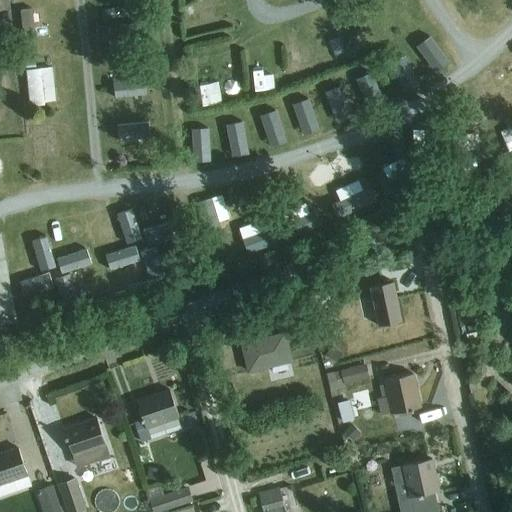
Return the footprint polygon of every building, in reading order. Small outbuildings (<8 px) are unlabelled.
[(207,0),(186,0),(188,10),(209,7),(207,0)] [(188,11),(190,22),(221,17),(220,6),(188,11)] [(31,9),(20,10),(24,46),(45,44),(43,24),(33,25),(31,9)] [(322,40),(347,40),(346,17),(322,17),(322,40)] [(305,55),(298,22),(276,26),(282,60),(305,55)] [(138,23),(96,27),(97,41),(113,40),(114,51),(130,50),(129,40),(139,39),(138,23)] [(421,29),(405,40),(425,68),(441,57),(421,29)] [(217,58),(207,58),(207,81),(230,81),(231,51),(217,50),(217,58)] [(319,52),(304,54),(306,67),(322,64),(319,52)] [(239,67),(243,88),(262,85),(258,64),(239,67)] [(52,68),(26,70),(30,105),(56,101),(52,68)] [(348,73),(350,84),(368,80),(366,69),(348,73)] [(318,83),(325,115),(341,111),(334,80),(318,83)] [(299,94),(284,98),(293,129),(308,125),(299,94)] [(140,97),(104,101),(106,126),(142,121),(140,97)] [(266,106),(252,109),(260,140),(274,136),(266,106)] [(216,120),(223,151),(239,148),(232,116),(216,120)] [(22,153),(46,153),(46,118),(21,118),(22,153)] [(420,121),(416,143),(434,148),(439,121),(430,119),(429,123),(420,121)] [(181,124),(182,153),(199,153),(199,123),(181,124)] [(405,180),(396,183),(401,194),(430,182),(426,171),(419,174),(415,165),(402,170),(405,180)] [(331,196),(321,201),(328,215),(367,196),(360,181),(353,185),(348,173),(325,184),(331,196)] [(202,191),(208,216),(219,214),(213,188),(202,191)] [(114,241),(94,245),(99,267),(136,259),(138,269),(172,262),(161,215),(129,222),(124,202),(106,206),(114,241)] [(306,208),(293,215),(299,226),(312,219),(306,208)] [(245,219),(232,220),(233,248),(246,247),(245,219)] [(507,241),(491,245),(495,260),(511,256),(508,247),(511,246),(511,228),(504,231),(507,241)] [(23,232),(29,270),(9,273),(13,296),(63,288),(60,269),(81,265),(77,242),(42,248),(39,229),(23,232)] [(0,323),(15,321),(0,236),(0,323)] [(393,282),(370,287),(378,327),(402,322),(393,282)] [(462,302),(466,323),(488,319),(483,295),(462,299),(462,302)] [(466,323),(462,302),(455,303),(459,325),(466,323)] [(284,334),(242,344),(248,372),(291,361),(284,334)] [(340,372),(327,375),(331,392),(344,389),(343,384),(369,378),(366,364),(340,370),(340,372)] [(381,398),(377,399),(380,415),(390,412),(391,414),(399,412),(400,417),(411,415),(410,410),(420,408),(413,374),(384,380),(384,382),(378,384),(381,398)] [(143,426),(136,429),(140,442),(181,429),(177,418),(179,417),(170,390),(137,401),(142,419),(141,419),(143,426)] [(332,418),(344,415),(340,394),(327,397),(332,418)] [(97,419),(64,430),(76,467),(110,456),(97,419)] [(18,448),(0,454),(0,496),(31,486),(18,448)] [(431,458),(403,464),(410,497),(439,491),(431,458)] [(86,511),(75,477),(57,483),(67,511),(86,511)] [(61,511),(52,485),(36,490),(43,511),(61,511)] [(86,486),(88,502),(102,501),(101,485),(86,486)] [(161,486),(146,491),(152,511),(158,511),(191,501),(186,489),(164,496),(161,486)] [(286,511),(280,488),(258,494),(263,511),(265,511),(286,511)]
